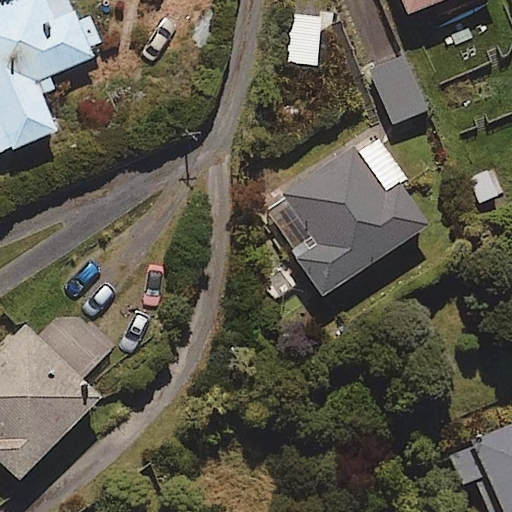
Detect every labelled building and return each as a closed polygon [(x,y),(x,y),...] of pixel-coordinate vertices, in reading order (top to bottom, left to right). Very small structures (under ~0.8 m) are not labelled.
[(79,29),(66,0),(19,0),(0,8),(0,163),(58,139),(37,89),(106,60),(91,24),(79,29)] [(474,0),(399,0),(410,26),(474,0)] [(321,22),(291,20),(287,68),(318,70),(321,22)] [(429,115),(403,60),(371,76),(397,130),(429,115)] [(407,184),(377,139),(263,212),(323,305),(430,236),(400,189),(407,184)] [(492,164),(464,173),(476,212),(504,203),(492,164)] [(112,352),(65,307),(45,328),(92,373),(112,352)] [(103,409),(25,326),(0,349),(0,465),(20,487),(103,409)] [(511,511),(511,428),(449,454),(462,486),(475,480),(488,511),(511,511)]
